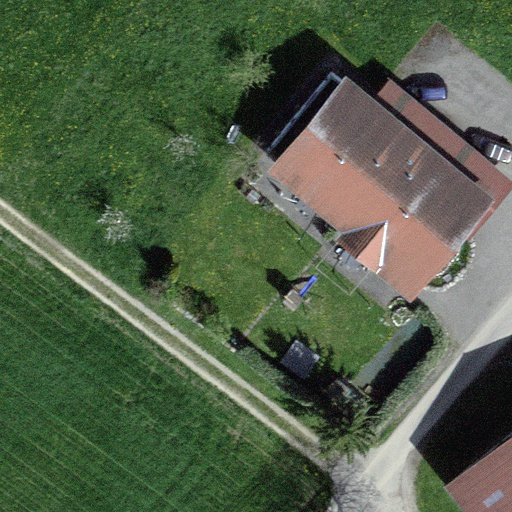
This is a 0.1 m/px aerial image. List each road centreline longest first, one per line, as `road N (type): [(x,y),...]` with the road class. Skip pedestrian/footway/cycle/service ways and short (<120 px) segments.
road 1 (track): [(389,511),(370,488),(0,211)]
road 2 (track): [(350,511),(511,319)]
